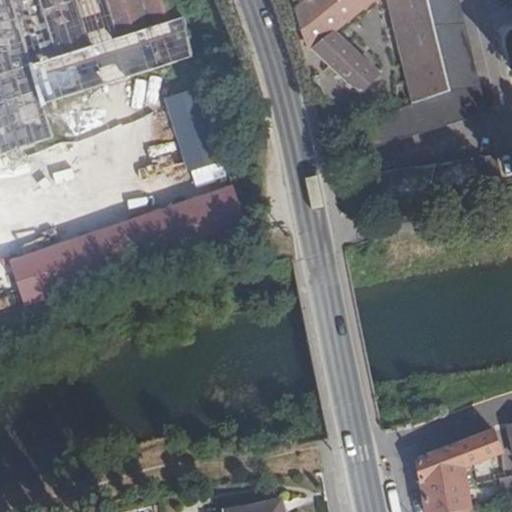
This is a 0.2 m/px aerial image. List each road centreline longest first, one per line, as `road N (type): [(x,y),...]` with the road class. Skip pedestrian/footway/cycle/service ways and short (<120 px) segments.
road 1 (secondary): [(253,0),(284,97),(370,511)]
road 2 (track): [(153,166),(0,214)]
road 3 (residential): [(511,132),(383,157)]
